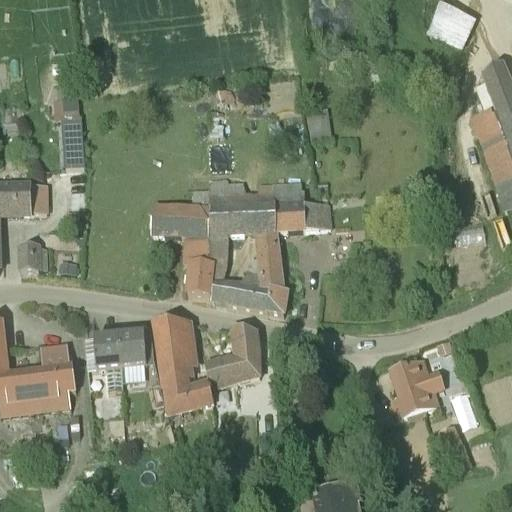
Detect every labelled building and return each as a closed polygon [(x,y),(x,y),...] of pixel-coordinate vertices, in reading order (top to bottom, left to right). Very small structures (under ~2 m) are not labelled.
[(440,9),(427,41),(461,56),(475,25),(440,9)] [(511,96),(501,71),(484,80),(497,117),(511,161),(511,96)] [(58,79),(58,95),(75,93),(74,78),(58,79)] [(312,142),(332,141),(331,113),(311,114),(312,142)] [(88,164),(83,165),(70,166),(70,177),(89,175),(88,164)] [(328,196),(327,183),(317,184),(318,197),(328,196)] [(48,219),(48,191),(30,191),(30,189),(0,189),(0,220),(32,219),(48,219)] [(274,198),(209,198),(209,216),(209,249),(208,272),(214,273),(213,286),(211,305),(213,305),(212,308),(265,319),(270,297),(260,294),(259,279),(243,280),(242,290),(224,287),(227,276),(228,244),(251,243),(250,230),(275,231),(274,198)] [(318,235),(316,211),(305,212),(304,198),(274,198),(275,231),(250,230),(251,243),(255,243),(256,257),(259,279),(260,294),(270,297),(265,319),(284,323),(289,298),(283,297),(275,239),(305,238),(306,237),(318,235)] [(209,249),(209,216),(192,214),(153,211),(151,241),(187,244),(185,271),(191,270),(188,303),(211,305),(213,286),(214,273),(208,272),(209,249)] [(79,226),(79,217),(66,217),(66,226),(79,226)] [(39,255),(39,254),(21,254),(21,279),(39,279),(39,277),(46,277),(46,255),(39,255)] [(59,280),(76,281),(77,269),(60,268),(59,280)] [(7,381),(2,329),(0,329),(0,408),(75,399),(73,373),(69,374),(68,353),(41,356),(44,376),(7,381)] [(155,330),(175,422),(215,414),(212,398),(262,385),(262,379),(259,340),(230,333),(233,362),(204,369),(207,387),(188,390),(186,384),(193,382),(191,373),(199,371),(191,330),(155,330)] [(122,373),(147,370),(145,343),(119,344),(122,373)] [(120,373),(122,373),(119,344),(95,345),(96,375),(106,374),(107,395),(122,395),(120,373)] [(453,357),(450,348),(436,353),(439,362),(453,357)] [(397,425),(427,415),(437,411),(433,399),(443,396),(436,377),(427,380),(423,369),(390,378),(400,407),(392,409),(394,415),(397,425)] [(70,421),(71,443),(79,443),(78,421),(70,421)] [(430,442),(430,443),(438,461),(462,450),(454,432),(430,442)] [(258,481),(255,470),(232,476),(235,487),(258,481)] [(232,476),(209,482),(212,493),(235,487),(232,476)] [(82,484),(82,495),(108,495),(108,485),(82,484)] [(313,498),(315,511),(355,511),(354,504),(347,505),(344,493),(313,498)]
